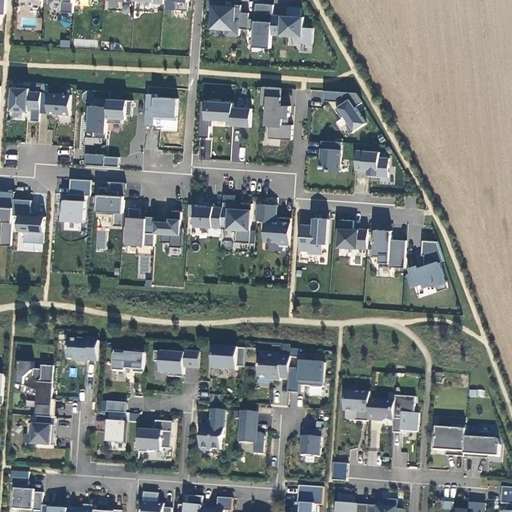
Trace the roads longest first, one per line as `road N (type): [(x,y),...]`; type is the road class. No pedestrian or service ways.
road 1 (residential): [(0,174),(158,178),(188,166)]
road 2 (residential): [(183,483),(280,489),(285,418)]
road 3 (residential): [(188,166),(197,0)]
road 4 (residential): [(298,175),(297,195),(418,213)]
